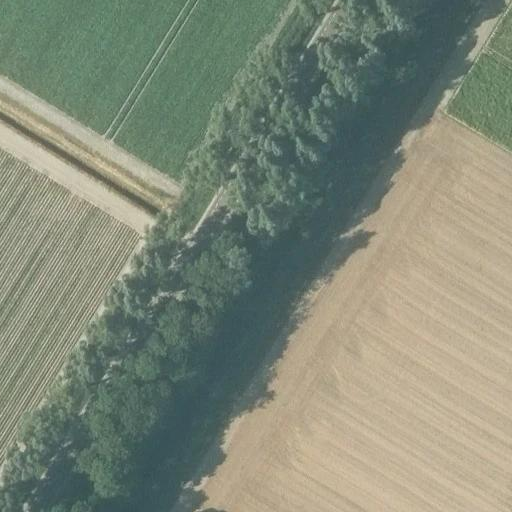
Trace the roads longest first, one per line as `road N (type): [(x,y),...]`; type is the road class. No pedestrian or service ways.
road 1 (unclassified): [(34,511),(351,0)]
road 2 (unknown): [(0,124),(199,245)]
